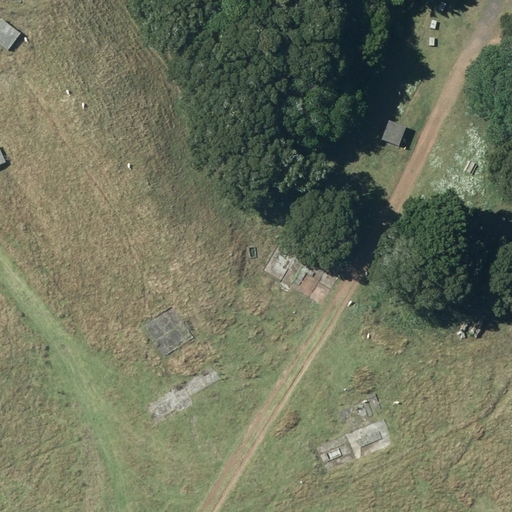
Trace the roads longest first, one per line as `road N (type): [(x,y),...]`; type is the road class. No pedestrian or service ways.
road 1 (track): [(494,0),(398,210),(208,511)]
road 2 (track): [(93,511),(72,368),(0,269)]
